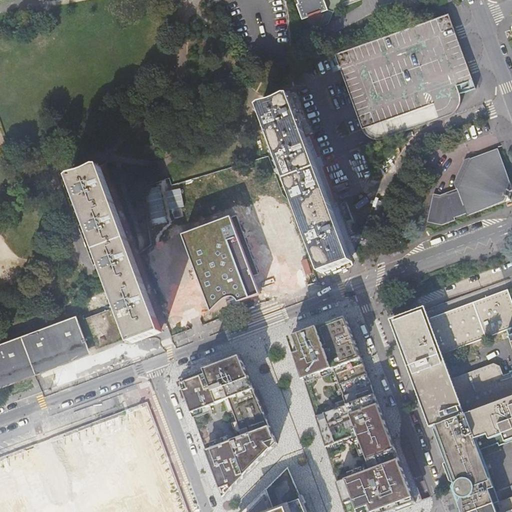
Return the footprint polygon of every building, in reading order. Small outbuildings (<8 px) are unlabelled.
[(284,0),(286,4),(288,4),(290,9),(288,10),(294,25),(328,12),(323,0),(284,0)] [(448,11),(334,51),(370,138),(417,123),(456,107),(459,91),(474,85),(448,11)] [(352,260),(345,239),(339,225),(333,209),(307,138),(291,96),(287,96),(276,102),(273,103),(262,105),(260,108),(321,272),(352,260)] [(511,182),(498,147),(470,157),(470,160),(457,190),(440,197),(433,195),(433,198),(432,199),(427,223),(442,225),(456,220),(455,218),(467,214),(468,216),(511,199),(510,197),(511,192),(511,182)] [(114,298),(117,307),(129,337),(131,342),(162,331),(146,286),(101,167),(97,166),(87,171),(82,173),(73,176),(70,178),(114,298)] [(237,299),(240,302),(260,295),(231,217),(183,235),(212,313),(221,303),(227,298),(233,297),(237,299)] [(340,224),(346,239),(352,237),(346,222),(340,224)] [(511,295),(507,282),(506,278),(394,319),(395,322),(434,426),(463,415),(466,414),(480,450),(511,438),(511,295)] [(121,340),(129,337),(117,307),(110,310),(89,318),(94,333),(100,348),(121,340)] [(346,317),(290,338),(346,511),(391,511),(416,503),(405,474),(384,417),(366,370),(364,365),(346,317)] [(0,346),(0,381),(89,347),(78,318),(0,346)] [(94,333),(89,318),(81,321),(87,335),(94,333)] [(224,498),(277,442),(241,356),(180,380),(224,498)] [(101,493),(106,511),(148,511),(183,501),(152,403),(32,441),(46,483),(114,461),(122,487),(101,493)] [(480,452),(480,450),(466,414),(463,415),(434,426),(442,449),(446,459),(455,482),(463,505),(465,511),(471,511),(499,502),(496,492),(480,452)] [(446,459),(442,449),(449,481),(455,482),(446,459)] [(306,511),(288,467),(245,511),(306,511)] [(511,511),(511,497),(499,502),(471,511),(511,511)]
